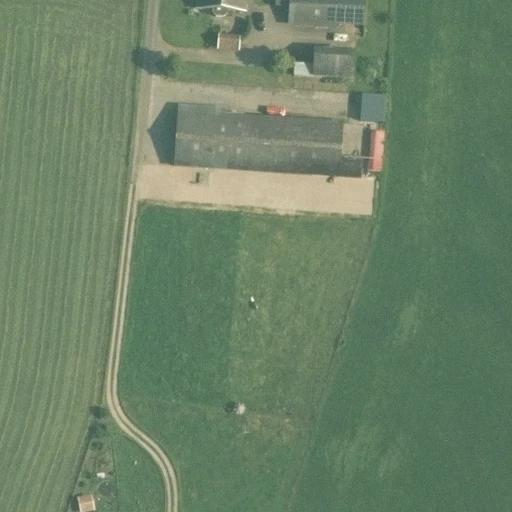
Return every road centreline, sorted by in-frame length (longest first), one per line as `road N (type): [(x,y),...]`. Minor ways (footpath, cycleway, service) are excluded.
road 1 (track): [(171,511),(160,460),(123,425),(111,400),(136,165)]
road 2 (unclassified): [(152,0),(136,165)]
